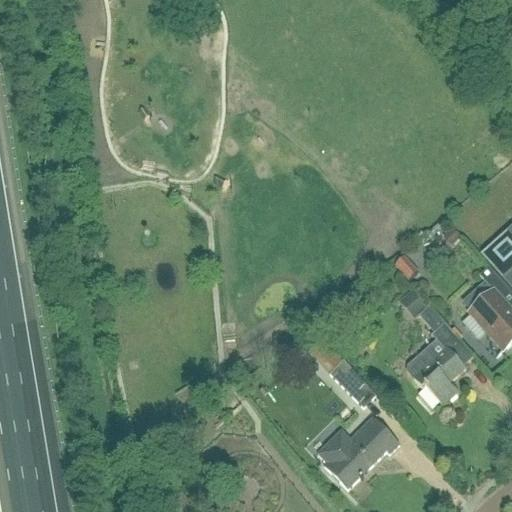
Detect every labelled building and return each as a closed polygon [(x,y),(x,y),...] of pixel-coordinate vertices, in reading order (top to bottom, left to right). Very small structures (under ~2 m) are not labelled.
[(511,242),(508,238),(485,259),(507,284),(511,279),(511,242)] [(417,277),(404,263),(396,271),(409,285),(417,277)] [(511,297),(489,271),(479,279),(493,295),(469,317),(503,355),(511,347),(511,297)] [(413,321),(424,311),(411,297),(400,308),(413,321)] [(474,361),(429,310),(420,318),(433,337),(431,339),(436,345),(407,370),(407,377),(422,393),(424,391),(427,393),(418,401),(431,416),(440,408),(442,411),(457,397),(448,388),(465,373),(463,370),(474,361)] [(342,366),(323,343),(312,354),(332,376),(329,379),(364,413),(376,400),(344,365),(342,366)] [(399,450),(373,423),(351,444),(342,435),(318,459),(327,468),(324,471),(347,495),(387,457),(389,459),(399,450)]
